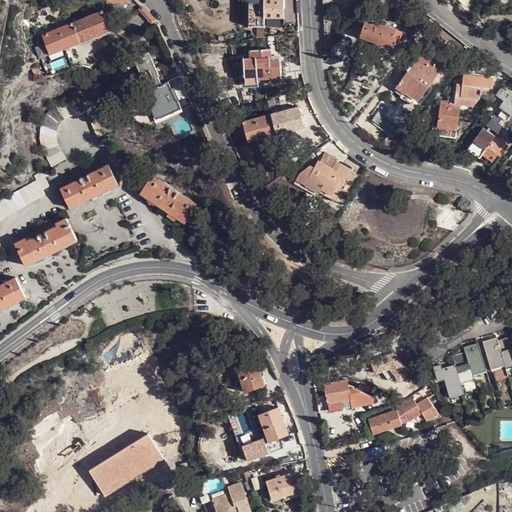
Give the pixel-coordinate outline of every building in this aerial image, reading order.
[(248,0),(247,26),(265,27),(265,17),(282,17),(283,8),(284,8),(284,3),(283,0),(248,0)] [(144,5),(142,6),(156,22),(158,20),(144,5)] [(156,22),(142,6),(138,9),(152,25),(156,22)] [(57,29),(50,32),(43,35),(51,55),(81,42),(112,30),(104,10),(57,29)] [(383,25),(366,19),(363,28),(359,27),(356,26),(353,34),(393,48),(397,38),(400,39),(402,32),(388,27),(383,25)] [(114,28),(112,30),(81,42),(82,45),(116,32),(114,28)] [(335,39),(326,52),(330,54),(338,40),(335,39)] [(338,40),(330,54),(330,55),(336,58),(341,60),(349,45),(338,40)] [(405,92),(413,97),(419,100),(444,65),(438,61),(440,59),(422,46),(407,67),(409,69),(393,91),(397,94),(401,97),(405,92)] [(271,49),(251,51),(251,59),(249,59),(243,59),(243,62),(244,77),(257,76),(257,80),(280,78),(279,69),(278,61),(273,61),(268,62),(268,55),(271,55),(271,49)] [(153,50),(134,59),(141,76),(143,75),(149,90),(145,92),(157,119),(162,116),(163,117),(182,109),(178,100),(177,100),(168,81),(162,84),(159,77),(161,76),(158,70),(155,64),(159,62),(153,50)] [(481,60),(483,57),(474,51),(472,54),(481,60)] [(481,60),(472,54),(468,60),(476,66),(481,60)] [(106,57),(99,65),(104,70),(112,62),(106,57)] [(38,65),(32,68),(35,75),(41,72),(38,65)] [(464,74),(463,79),(462,83),(459,83),(457,82),(455,95),(449,95),(448,102),(441,101),(438,128),(433,127),(432,134),(455,137),(459,105),(473,106),(479,98),(481,87),(492,88),(493,78),(464,74)] [(257,85),(257,80),(257,76),(244,77),(241,77),(242,86),(257,85)] [(500,88),(495,95),(503,101),(499,107),(502,109),(497,117),(493,115),(486,124),(489,126),(491,128),(498,132),(502,126),(506,129),(511,121),(511,101),(506,98),(509,94),(500,88)] [(409,102),(413,97),(405,92),(401,97),(409,102)] [(140,94),(124,101),(130,104),(130,107),(144,101),(140,94)] [(48,159),(52,166),(67,158),(59,145),(57,139),(57,135),(57,131),(60,125),(62,122),(66,119),(72,116),(75,116),(76,116),(83,117),(85,118),(89,121),(92,124),(95,130),(98,138),(113,131),(111,125),(107,118),(103,112),(100,108),(98,106),(95,104),(92,102),(89,101),(85,100),(83,100),(76,99),(74,99),(70,99),(67,100),(65,101),(60,103),(54,106),(51,109),(48,111),(45,115),(44,117),(43,120),(41,127),(40,131),(40,136),(40,139),(40,140),(42,146),(44,152),(48,159)] [(220,116),(234,111),(229,100),(215,106),(220,116)] [(251,132),(253,141),(275,135),(305,127),(302,117),(299,106),(242,121),(245,134),(251,132)] [(504,143),(488,131),(486,130),(483,128),(468,150),(478,157),(488,165),(504,143)] [(427,161),(444,164),(453,152),(436,150),(431,155),(427,161)] [(326,154),(318,160),(332,168),(336,162),(337,162),(338,160),(326,154)] [(345,178),(350,170),(344,166),(337,162),(336,162),(332,168),(318,160),(313,168),(309,166),(300,173),(294,183),(317,196),(319,193),(333,201),(334,200),(337,201),(342,190),(340,189),(337,187),(340,182),(342,184),(345,178)] [(109,164),(61,189),(70,208),(118,184),(109,164)] [(38,180),(0,201),(0,219),(45,194),(43,190),(50,185),(45,177),(50,174),(47,169),(35,176),(38,180)] [(356,173),(350,170),(345,178),(351,181),(356,173)] [(197,205),(152,175),(141,192),(185,223),(197,205)] [(27,241),(25,238),(15,244),(27,266),(79,240),(67,217),(57,222),(58,225),(54,227),(31,239),(27,241)] [(17,277),(0,285),(0,309),(26,296),(17,277)] [(242,325),(230,317),(220,324),(236,334),(242,325)] [(483,346),(485,352),(491,370),(505,366),(506,369),(511,367),(511,341),(511,338),(498,341),(497,339),(488,342),(483,343),(483,346)] [(478,345),(473,346),(464,348),(466,353),(454,357),(455,362),(448,364),(449,368),(442,369),(441,367),(446,365),(445,362),(439,364),(440,366),(433,368),(437,383),(444,381),(449,398),(464,394),(461,384),(474,380),(473,376),(487,371),(481,353),(479,347),(478,345)] [(451,352),(453,356),(459,354),(461,351),(459,347),(451,352)] [(403,351),(398,353),(402,364),(408,362),(403,351)] [(402,364),(398,353),(380,359),(379,359),(370,362),(373,368),(376,374),(402,364)] [(245,392),(257,388),(265,386),(263,377),(260,368),(257,359),(236,365),(245,392)] [(317,405),(319,413),(343,408),(341,402),(352,400),(353,403),(356,402),(362,405),(371,401),(371,397),(353,389),(353,387),(347,385),(346,381),(323,385),(326,394),(327,403),(317,405)] [(370,427),(373,435),(402,425),(401,424),(408,422),(422,414),(417,405),(413,398),(396,408),(397,411),(368,420),(370,427)] [(428,399),(417,405),(422,414),(427,422),(439,414),(428,399)] [(277,428),(285,426),(279,408),(259,415),(269,442),(275,440),(280,438),(277,428)] [(289,435),(285,426),(277,428),(280,438),(289,435)] [(148,434),(89,472),(105,498),(165,460),(148,434)] [(248,461),(269,453),(264,439),(243,446),(248,461)] [(280,495),(281,497),(302,491),(298,481),(295,472),(269,481),(270,486),(269,487),(272,497),(280,495)] [(254,511),(243,483),(231,487),(233,493),(233,495),(229,497),(228,495),(215,500),(219,511),(254,511)]
